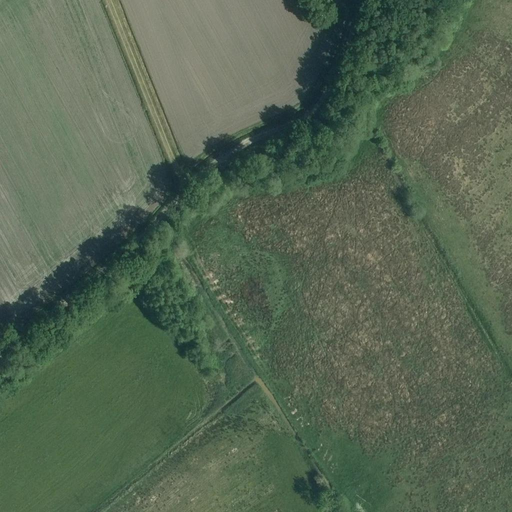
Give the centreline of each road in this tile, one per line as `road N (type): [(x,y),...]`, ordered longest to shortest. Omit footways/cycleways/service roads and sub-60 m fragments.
road 1 (track): [(0,353),(160,217),(186,185),(311,113),(341,61),(360,0)]
road 2 (track): [(186,185),(108,0)]
